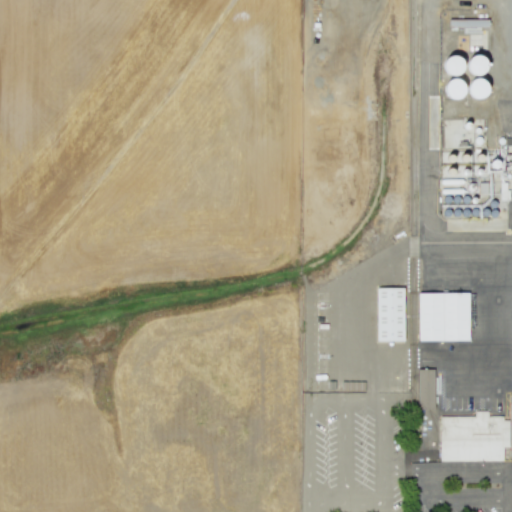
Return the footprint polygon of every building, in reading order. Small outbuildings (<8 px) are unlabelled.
[(487,20),(448,20),(448,28),(487,27),(487,20)] [(447,77),(465,71),(459,55),(441,61),(447,77)] [(485,74),(485,57),(467,56),(467,74),(485,74)] [(487,83),(470,78),(465,94),(482,99),(487,83)] [(463,97),(462,79),(444,81),(445,98),(463,97)] [(375,341),(402,341),(402,287),(374,288),(375,341)] [(468,293),(417,292),(416,340),(467,341),(468,293)] [(416,408),(433,409),(433,369),(417,369),(416,408)] [(439,416),(439,460),(502,461),(502,446),(507,446),(508,417),(486,417),(486,411),(473,411),(473,416),(439,416)]
